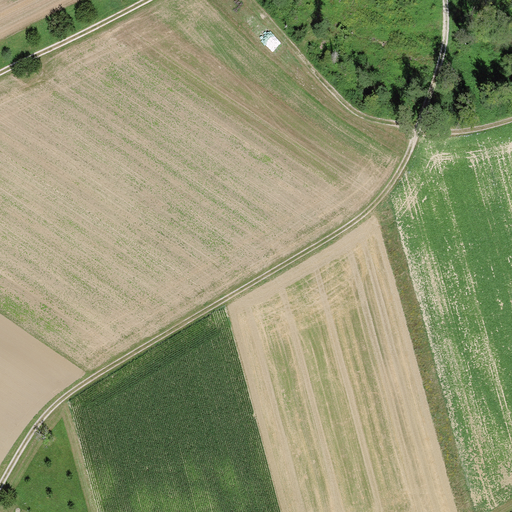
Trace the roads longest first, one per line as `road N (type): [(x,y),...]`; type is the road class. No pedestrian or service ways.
road 1 (track): [(414,132),(375,204),(51,406),(10,463)]
road 2 (track): [(249,0),(310,62),(414,132)]
road 3 (track): [(0,72),(146,0)]
road 4 (track): [(451,0),(414,132)]
